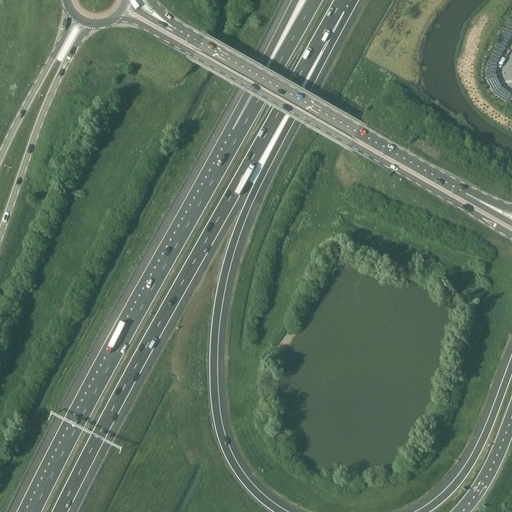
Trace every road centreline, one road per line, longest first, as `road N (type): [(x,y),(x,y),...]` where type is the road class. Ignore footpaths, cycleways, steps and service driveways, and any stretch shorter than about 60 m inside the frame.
road 1 (motorway): [(60,511),(337,9)]
road 2 (motorway): [(280,511),(252,489),(226,449),(214,393),(217,316),(239,226),(337,9)]
road 3 (primary): [(117,15),(511,235)]
road 4 (motorway): [(239,132),(34,511)]
road 5 (primary): [(470,201),(167,28)]
road 6 (secondary): [(0,236),(43,110),(91,24)]
road 7 (motorway): [(511,364),(472,461),(423,511)]
road 8 (secondary): [(73,14),(0,157)]
road 9 (motorway): [(314,0),(239,132)]
road 10 (motorway): [(296,0),(239,132)]
road 11 (motorway): [(456,511),(493,455),(511,406)]
